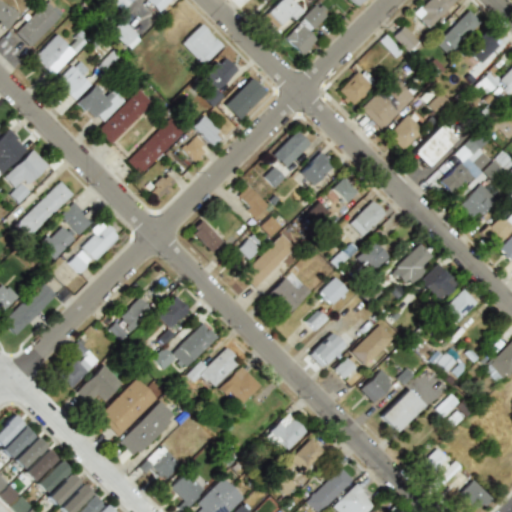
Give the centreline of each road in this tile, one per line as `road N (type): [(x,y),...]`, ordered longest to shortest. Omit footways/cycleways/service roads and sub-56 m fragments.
road 1 (residential): [(429,511),(0,76)]
road 2 (residential): [(394,0),(0,392)]
road 3 (residential): [(511,307),(209,0)]
road 4 (residential): [(144,511),(0,365)]
